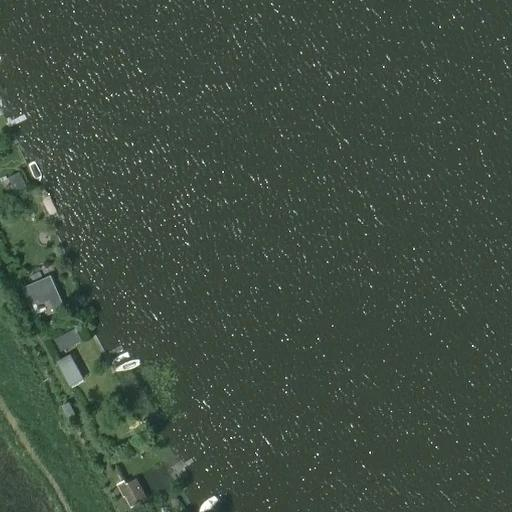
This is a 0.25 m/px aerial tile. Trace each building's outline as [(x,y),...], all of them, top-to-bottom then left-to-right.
[(26,187),(19,173),(9,178),(12,185),(5,188),(9,196),(26,187)] [(21,289),(35,320),(63,307),(49,277),(21,289)] [(42,325),(46,334),(55,330),(51,321),(42,325)] [(58,352),(79,341),(74,330),(53,341),(58,352)] [(68,355),(54,363),(69,390),(83,382),(68,355)] [(126,480),(117,485),(124,497),(125,497),(130,507),(146,499),(135,479),(127,483),(126,480)]
